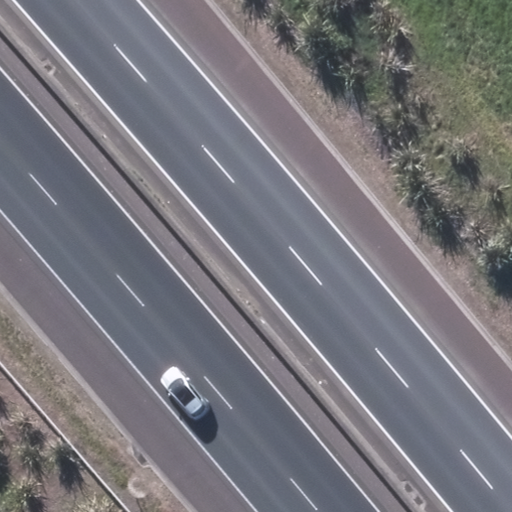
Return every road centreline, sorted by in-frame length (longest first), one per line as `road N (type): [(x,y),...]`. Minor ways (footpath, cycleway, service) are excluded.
road 1 (motorway): [(66,0),(502,511)]
road 2 (motorway): [(257,511),(0,215)]
